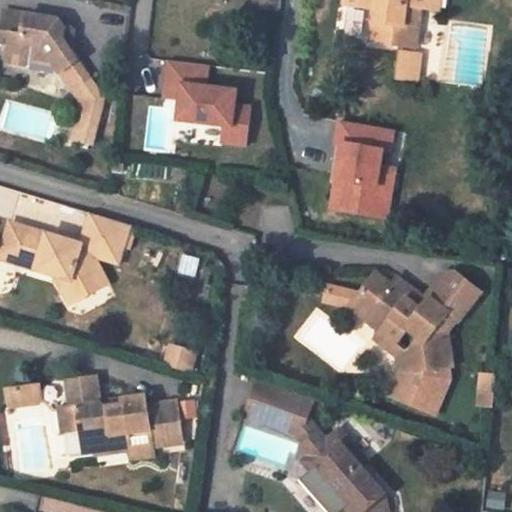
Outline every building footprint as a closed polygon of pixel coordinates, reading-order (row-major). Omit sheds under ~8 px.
[(345,0),(345,6),(375,9),(372,43),(416,48),(421,9),(430,10),(431,0),(345,0)] [(441,0),(431,0),(430,10),(440,12),(441,0)] [(61,17),(1,6),(0,12),(0,44),(6,45),(3,67),(24,71),(24,64),(48,67),(77,102),(67,140),(91,147),(103,99),(100,88),(91,75),(83,61),(70,51),(73,27),(61,17)] [(416,59),(403,58),(402,77),(414,78),(416,59)] [(237,91),(206,88),(207,78),(209,66),(168,61),(166,76),(172,77),(170,96),(181,98),(178,118),(224,124),(222,141),(247,143),(252,104),(236,103),(237,91)] [(385,187),(395,131),(339,121),(335,143),(343,144),(332,210),(380,218),(390,219),(395,188),(385,187)] [(125,166),(114,165),(114,173),(125,174),(125,166)] [(0,260),(21,267),(55,277),(72,282),(83,301),(109,285),(94,258),(119,265),(130,227),(92,215),(82,246),(80,252),(74,250),(71,243),(32,231),(11,225),(0,259),(0,260)] [(82,246),(71,243),(74,250),(80,252),(82,246)] [(377,275),(350,309),(381,334),(376,340),(391,352),(399,342),(407,332),(421,343),(413,352),(415,374),(449,369),(453,369),(448,333),(457,321),(459,323),(481,294),(457,274),(450,274),(428,302),(422,311),(407,301),(414,291),(398,279),(392,286),(377,275)] [(72,282),(55,277),(72,307),(83,301),(72,282)] [(428,302),(414,291),(407,301),(422,311),(428,302)] [(391,352),(398,357),(413,352),(400,342),(399,342),(391,352)] [(171,348),(165,368),(189,375),(195,356),(171,348)] [(415,374),(413,352),(398,357),(401,376),(415,374)] [(415,374),(401,376),(392,401),(438,418),(451,382),(449,369),(415,374)] [(496,374),(483,373),(480,406),(493,407),(496,374)] [(96,380),(72,383),(74,397),(69,399),(71,409),(60,411),(63,434),(81,432),(93,437),(96,452),(96,456),(129,452),(153,449),(168,447),(162,405),(147,407),(145,397),(120,401),(121,407),(101,410),(100,404),(96,380)] [(40,388),(29,389),(31,406),(39,405),(42,402),(40,388)] [(29,389),(6,392),(9,409),(31,406),(29,389)] [(120,401),(100,404),(101,410),(121,407),(120,401)] [(176,403),(162,405),(168,447),(182,445),(176,403)] [(288,415),(280,413),(276,423),(284,426),(288,415)] [(308,421),(288,415),(284,426),(302,432),(311,425),(308,421)] [(316,430),(311,425),(302,432),(307,437),(316,430)] [(84,454),(96,452),(93,437),(81,432),(84,454)] [(339,432),(327,443),(334,452),(317,467),(337,489),(330,494),(345,511),(390,511),(387,496),(362,468),(367,463),(339,432)] [(303,465),(310,473),(317,467),(334,452),(327,443),(303,465)] [(153,449),(129,452),(129,461),(154,457),(153,449)] [(337,489),(317,467),(310,473),(330,494),(337,489)]
